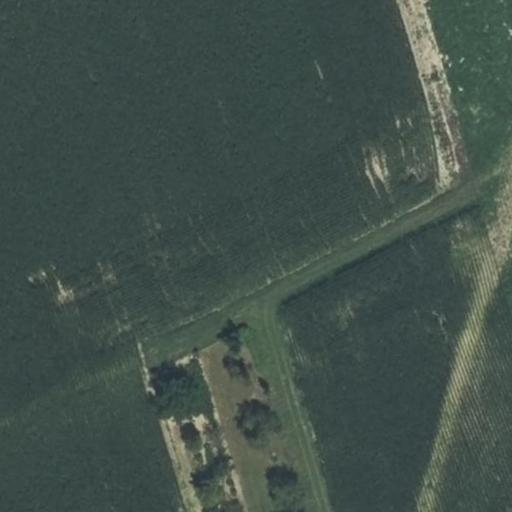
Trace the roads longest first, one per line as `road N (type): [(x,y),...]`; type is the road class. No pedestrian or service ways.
road 1 (track): [(413,0),(461,196),(273,293),(268,311),(324,511)]
road 2 (track): [(155,355),(273,293)]
